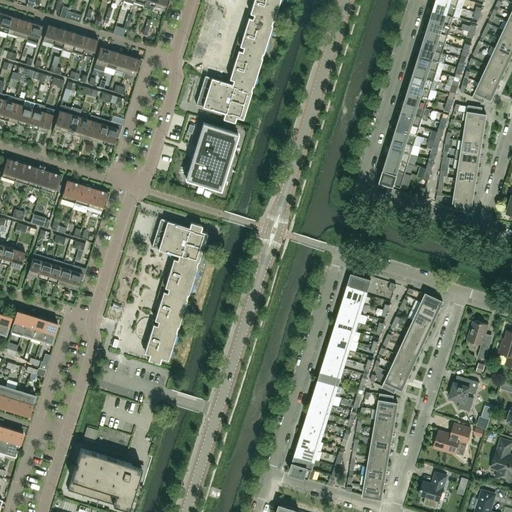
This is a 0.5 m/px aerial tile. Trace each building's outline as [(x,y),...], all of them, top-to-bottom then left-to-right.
[(156,6),(157,0),(146,0),(144,8),(152,10),(154,5),(156,6)] [(157,0),(156,6),(164,8),(166,3),(166,0),(157,0)] [(273,20),(279,0),(253,0),(249,13),(251,13),(249,17),(248,17),(239,45),(240,46),(239,50),(238,50),(229,78),(230,79),(229,83),(205,75),(196,104),(224,112),(223,118),(234,121),(236,116),(243,118),(252,90),(251,90),(252,85),(253,86),(262,57),(261,57),(262,53),(263,53),(272,24),(271,24),(272,20),(273,20)] [(459,17),(462,8),(437,0),(436,0),(434,9),(454,15),(459,17)] [(63,6),(59,17),(64,18),(67,10),(68,7),(63,6)] [(451,24),(454,15),(434,9),(431,18),(451,24)] [(67,10),(64,18),(73,21),(76,13),(67,10)] [(0,29),(7,32),(12,16),(3,13),(0,21),(0,29)] [(17,35),(22,19),(12,16),(7,32),(17,35)] [(448,34),(451,24),(431,18),(428,28),(448,34)] [(27,38),(32,22),(22,19),(17,35),(27,38)] [(26,41),(36,44),(42,25),(32,22),(27,38),(26,41)] [(53,43),(58,27),(48,24),(43,40),(53,43)] [(62,49),(68,30),(58,27),(53,43),(52,46),(62,49)] [(445,43),(448,34),(428,28),(425,37),(445,43)] [(71,52),(77,33),(68,30),(62,49),(71,52)] [(511,44),(511,33),(504,30),(500,39),(511,44)] [(82,52),(87,36),(77,33),(71,52),(81,55),(82,52)] [(82,52),(92,55),(97,39),(87,36),(82,52)] [(443,52),(445,43),(425,37),(423,46),(443,52)] [(511,54),(511,52),(511,44),(500,39),(496,47),(511,54)] [(105,65),(110,49),(100,46),(93,67),(104,70),(105,65)] [(447,54),(443,52),(423,46),(420,55),(444,63),(447,54)] [(507,63),(511,54),(496,47),(492,56),(507,63)] [(115,69),(120,52),(110,49),(105,65),(115,69)] [(125,72),(130,55),(120,52),(115,69),(125,72)] [(140,66),(143,59),(142,59),(130,55),(125,72),(135,75),(138,66),(140,66)] [(441,72),(444,63),(420,55),(417,64),(441,72)] [(503,72),(507,63),(492,56),(488,65),(503,72)] [(438,81),(441,72),(417,64),(414,73),(438,81)] [(499,81),(503,72),(488,65),(484,74),(499,81)] [(41,80),(43,73),(34,71),(31,78),(36,80),(36,79),(41,80)] [(436,90),(438,81),(414,73),(411,83),(431,89),(436,90)] [(495,89),(499,81),(484,74),(480,82),(495,89)] [(457,87),(459,81),(449,78),(447,84),(452,85),(457,87)] [(491,99),(495,89),(480,82),(473,97),(483,101),(486,96),(491,99)] [(428,98),(431,89),(411,83),(408,92),(428,98)] [(425,107),(428,98),(408,92),(405,101),(425,107)] [(115,103),(117,96),(107,93),(105,100),(115,103)] [(0,116),(8,119),(15,97),(4,94),(5,94),(0,109),(0,116)] [(17,122),(24,100),(15,97),(8,119),(17,122)] [(27,125),(34,102),(25,99),(24,100),(17,122),(27,125)] [(430,109),(425,107),(405,101),(403,110),(422,117),(427,118),(430,109)] [(37,128),(44,107),(44,106),(44,105),(34,102),(27,125),(37,128)] [(63,130),(69,112),(71,107),(61,104),(58,112),(52,132),(54,127),(63,130)] [(485,124),(486,114),(480,113),(481,107),(469,105),(467,121),(485,124)] [(79,116),(81,109),(71,106),(71,107),(69,112),(63,130),(73,134),(79,116)] [(49,127),(54,110),(44,107),(37,128),(47,132),(49,127)] [(420,126),(422,117),(403,110),(400,119),(420,126)] [(93,140),(100,118),(90,115),(91,114),(90,114),(89,119),(83,137),(93,140)] [(83,137),(89,119),(79,116),(73,134),(83,137)] [(103,143),(109,121),(100,118),(93,140),(103,143)] [(417,135),(420,126),(400,119),(397,129),(417,135)] [(118,137),(122,125),(109,121),(103,143),(113,146),(116,137),(118,137)] [(204,121),(186,178),(220,188),(238,132),(204,121)] [(483,133),(485,124),(467,121),(465,130),(483,133)] [(414,144),(417,135),(397,129),(394,138),(414,144)] [(482,143),(483,133),(465,130),(463,140),(482,143)] [(411,153),(414,144),(394,138),(391,147),(411,153)] [(480,152),(482,143),(463,140),(462,149),(480,152)] [(408,162),(411,153),(391,147),(388,156),(408,162)] [(479,162),(480,152),(462,149),(460,159),(479,162)] [(405,172),(408,162),(388,156),(385,165),(405,172)] [(14,180),(20,161),(7,157),(1,175),(14,180)] [(434,160),(429,159),(425,158),(423,162),(427,163),(427,165),(433,166),(434,160)] [(477,171),(479,162),(460,159),(459,168),(477,171)] [(28,184),(33,166),(20,161),(14,180),(28,184)] [(385,165),(381,180),(407,188),(411,175),(405,173),(405,172),(385,165)] [(41,188),(47,170),(33,166),(28,184),(41,188)] [(476,181),(477,171),(459,168),(457,178),(476,181)] [(60,183),(63,174),(62,174),(62,175),(47,170),(41,188),(55,192),(57,183),(60,183)] [(474,190),(476,181),(457,178),(456,187),(474,190)] [(75,202),(81,184),(67,179),(61,197),(75,202)] [(88,206),(93,187),(81,184),(75,202),(88,206)] [(100,212),(104,200),(107,201),(110,192),(109,192),(93,187),(88,206),(87,208),(100,212)] [(423,197),(426,188),(420,187),(417,196),(423,197)] [(472,200),(474,190),(456,187),(454,197),(472,200)] [(471,210),(472,200),(454,197),(453,207),(471,210)] [(188,294),(197,265),(196,265),(197,261),(198,261),(207,233),(200,230),(202,225),(190,222),(189,227),(167,220),(160,218),(151,246),(158,248),(176,254),(174,258),(173,258),(164,286),(165,287),(164,291),(163,291),(154,319),(155,320),(154,324),(153,323),(144,352),(149,354),(148,358),(148,359),(159,362),(161,357),(168,359),(177,331),(175,331),(177,326),(178,327),(187,298),(186,298),(187,294),(188,294)] [(68,246),(70,239),(61,236),(59,243),(68,246)] [(78,249),(80,242),(70,239),(68,246),(78,249)] [(81,255),(85,243),(80,242),(78,249),(76,253),(81,255)] [(0,261),(9,264),(14,248),(5,245),(0,260),(0,261)] [(9,264),(20,268),(25,251),(14,248),(9,264)] [(37,276),(44,256),(34,252),(31,260),(26,278),(28,273),(37,276)] [(47,279),(54,259),(44,256),(37,276),(47,279)] [(57,282),(63,262),(63,261),(62,262),(54,259),(47,279),(57,282)] [(67,285),(72,269),(73,265),(63,262),(57,282),(67,285)] [(77,289),(80,279),(82,280),(86,269),(73,265),(72,269),(67,285),(77,289)] [(366,294),(371,279),(352,273),(347,288),(366,294)] [(363,303),(366,294),(347,288),(344,297),(363,303)] [(439,309),(443,300),(426,293),(422,302),(439,309)] [(360,312),(363,303),(344,297),(342,306),(360,312)] [(434,318),(439,309),(422,302),(418,310),(434,318)] [(358,321),(360,312),(342,306),(339,315),(358,321)] [(430,327),(434,318),(418,310),(414,319),(430,327)] [(21,333),(27,314),(17,311),(11,330),(21,333)] [(0,332),(5,334),(11,317),(1,313),(0,315),(0,332)] [(31,336),(37,317),(27,314),(21,333),(31,336)] [(355,330),(358,321),(339,315),(336,325),(355,330)] [(401,324),(404,319),(396,315),(394,321),(397,322),(401,324)] [(41,339),(47,320),(37,317),(31,336),(41,339)] [(426,336),(430,327),(414,319),(410,328),(426,336)] [(51,342),(57,323),(47,320),(41,339),(51,342)] [(486,358),(491,341),(484,339),(488,324),(480,321),(480,322),(473,320),(467,339),(481,344),(478,356),(486,358)] [(352,340),(355,330),(336,325),(333,334),(352,340)] [(422,344),(426,336),(410,328),(406,337),(422,344)] [(511,331),(507,330),(505,338),(503,338),(499,352),(509,355),(506,364),(511,366),(511,331)] [(349,349),(352,340),(333,334),(330,343),(349,349)] [(418,353),(422,344),(406,337),(402,345),(418,353)] [(346,358),(349,349),(330,343),(327,352),(346,358)] [(414,362),(418,353),(402,345),(398,354),(414,362)] [(343,367),(346,358),(327,352),(324,361),(343,367)] [(410,370),(414,362),(398,354),(394,363),(410,370)] [(40,364),(38,368),(46,370),(48,362),(44,361),(40,364)] [(344,377),(347,368),(343,367),(324,361),(322,370),(340,376),(344,377)] [(479,362),(476,371),(482,373),(485,364),(479,362)] [(406,379),(410,370),(394,363),(390,372),(406,379)] [(338,386),(340,376),(322,370),(319,380),(338,386)] [(402,389),(406,379),(390,372),(383,386),(394,391),(397,386),(402,389)] [(467,396),(469,391),(476,393),(479,382),(456,374),(449,397),(460,400),(458,407),(470,411),(474,398),(467,396)] [(335,395),(338,386),(319,380),(316,389),(335,395)] [(0,405),(9,408),(15,389),(5,386),(0,401),(0,405)] [(19,411),(25,392),(15,389),(9,408),(19,411)] [(332,404),(335,395),(316,389),(313,398),(332,404)] [(29,415),(35,395),(25,392),(19,411),(29,415)] [(396,412),(398,402),(392,401),(393,396),(381,394),(378,409),(396,412)] [(329,413),(332,404),(313,398),(310,407),(329,413)] [(326,422),(329,413),(310,407),(307,416),(326,422)] [(394,422),(396,412),(378,409),(376,419),(394,422)] [(479,415),(476,425),(486,428),(489,418),(479,415)] [(330,423),(326,422),(307,416),(304,426),(323,432),(327,433),(330,423)] [(393,431),(394,422),(376,419),(375,428),(393,431)] [(465,446),(471,428),(454,423),(451,434),(439,430),(434,446),(436,447),(437,448),(440,449),(442,449),(455,453),(458,444),(465,446)] [(86,426),(83,439),(94,442),(98,430),(86,426)] [(320,441),(323,432),(304,426),(302,435),(320,441)] [(476,426),(474,433),(482,436),(484,429),(476,426)] [(0,452),(5,454),(13,430),(3,427),(0,436),(0,452)] [(391,441),(393,431),(375,428),(373,438),(391,441)] [(15,457),(23,433),(13,430),(5,454),(15,457)] [(318,450),(320,441),(302,435),(299,444),(318,450)] [(511,453),(509,453),(511,442),(511,440),(501,437),(497,449),(491,468),(497,470),(494,477),(511,482),(511,478),(511,453)] [(389,450),(391,441),(373,438),(371,447),(389,450)] [(315,459),(318,450),(299,444),(296,453),(315,459)] [(388,460),(389,450),(371,447),(370,457),(388,460)] [(128,508),(141,467),(80,448),(67,489),(128,508)] [(312,468),(315,459),(296,453),(293,462),(312,468)] [(386,469),(388,460),(370,457),(368,466),(386,469)] [(313,479),(316,469),(312,468),(293,462),(290,472),(313,479)] [(385,479),(386,469),(368,466),(367,476),(385,479)] [(423,481),(419,494),(426,496),(423,504),(435,507),(437,500),(439,500),(443,487),(447,475),(435,471),(432,483),(423,481)] [(383,488),(385,479),(367,476),(365,485),(383,488)] [(461,476),(459,484),(465,486),(468,478),(461,476)] [(381,498),(383,488),(365,485),(363,495),(381,498)] [(221,489),(211,487),(209,496),(218,499),(221,489)] [(493,511),(490,511),(495,494),(482,490),(475,511),(493,511)]
